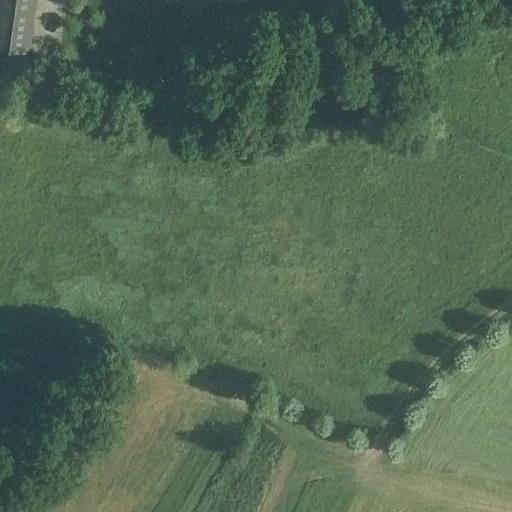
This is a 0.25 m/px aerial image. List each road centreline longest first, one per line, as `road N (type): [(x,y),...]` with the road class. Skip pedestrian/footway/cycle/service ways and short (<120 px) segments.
road 1 (track): [(511,310),(446,357),(374,449)]
road 2 (track): [(288,0),(210,12),(164,7)]
